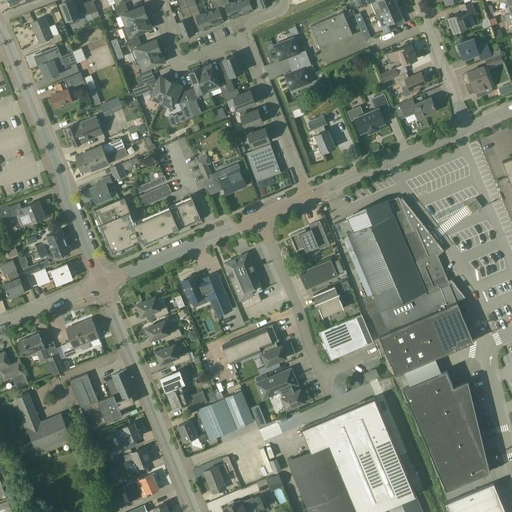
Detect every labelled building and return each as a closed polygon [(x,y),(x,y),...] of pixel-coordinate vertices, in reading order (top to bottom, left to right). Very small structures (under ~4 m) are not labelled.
[(80,15),(73,0),(70,0),(60,4),(67,21),(68,20),(70,24),(80,20),(78,16),(80,15)] [(93,0),(91,0),(87,2),(91,13),(92,13),(97,11),(93,0)] [(124,0),(116,0),(117,2),(113,4),(115,10),(127,6),(124,0)] [(188,6),(185,0),(168,0),(169,1),(170,0),(176,0),(180,9),(188,6)] [(227,20),(219,0),(210,0),(214,8),(207,11),(213,26),(227,20)] [(242,15),(236,0),(235,0),(229,2),(228,0),(219,0),(227,20),(242,15)] [(256,9),(252,0),(236,0),(242,15),(256,9)] [(252,0),(256,9),(271,3),(269,0),(252,0)] [(397,7),(394,0),(377,0),(368,4),(371,3),(377,15),(397,7)] [(475,13),(471,1),(461,5),(463,13),(448,18),(449,19),(446,20),(448,27),(451,26),(453,33),(469,28),(466,19),(468,18),(467,16),(475,13)] [(91,13),(87,2),(81,4),(85,16),(91,13)] [(196,3),(188,6),(198,32),(213,26),(207,11),(200,14),(196,3)] [(129,12),(127,6),(115,10),(118,17),(122,15),(126,25),(147,17),(143,6),(129,12)] [(183,37),(198,32),(188,6),(180,9),(185,20),(178,23),(183,37)] [(397,7),(377,15),(378,19),(383,17),(386,24),(381,26),(384,32),(397,27),(395,22),(402,19),(397,7)] [(353,35),(347,22),(343,12),(310,26),(320,49),(353,35)] [(355,15),(361,31),(367,28),(360,13),(355,15)] [(45,17),(32,23),(40,42),(49,39),(52,45),(63,40),(60,34),(59,34),(55,25),(49,27),(45,17)] [(121,27),(128,44),(140,39),(137,34),(151,28),(147,17),(126,25),(121,27)] [(500,30),(494,32),(497,40),(503,38),(500,30)] [(300,53),(302,60),(308,58),(305,51),(300,53),(294,37),(273,45),(279,61),(300,53)] [(116,38),(109,40),(116,59),(123,56),(116,38)] [(135,61),(139,59),(160,51),(156,40),(142,45),(140,39),(128,44),(131,50),(135,61)] [(476,46),(473,39),(458,44),(463,59),(479,54),(481,60),(491,56),(486,42),(476,46)] [(411,45),(388,54),(391,60),(400,57),(403,65),(405,64),(417,59),(411,45)] [(77,63),(72,52),(62,57),(57,46),(43,52),(43,51),(35,54),(46,80),(60,74),(57,67),(64,64),(66,68),(77,63)] [(141,77),(153,73),(151,67),(164,62),(160,51),(139,59),(143,69),(139,71),(141,77)] [(503,62),(501,54),(485,60),(488,67),(503,62)] [(236,55),(223,60),(227,70),(222,72),(225,81),(229,92),(235,90),(235,89),(230,76),(243,71),(236,55)] [(308,58),(302,60),(305,66),(284,74),(291,90),(311,82),(305,66),(310,64),(308,58)] [(219,86),(223,95),(229,92),(225,81),(219,83),(212,64),(201,69),(209,90),(219,86)] [(491,88),(483,67),(468,73),(468,72),(462,75),(469,94),(475,92),(477,97),(487,94),(486,90),(491,88)] [(396,68),(380,74),(384,83),(394,78),(399,76),(396,68)] [(195,87),(189,89),(194,101),(200,98),(199,94),(209,90),(201,69),(190,73),(195,87)] [(406,73),(394,78),(396,83),(400,82),(402,87),(402,88),(405,97),(412,94),(411,92),(419,88),(419,87),(426,84),(425,82),(426,81),(426,80),(426,79),(425,78),(424,77),(423,77),(421,72),(408,78),(406,73)] [(144,84),(133,89),(135,96),(149,90),(153,92),(151,97),(162,102),(171,82),(160,77),(158,81),(157,80),(155,79),(153,73),(141,77),(143,82),(144,83),(144,84)] [(84,78),(89,90),(95,106),(101,104),(95,88),(96,87),(92,75),(84,78)] [(324,81),(316,84),(319,89),(326,86),(324,81)] [(500,95),(511,90),(511,82),(511,81),(497,87),(500,95)] [(72,101),(64,82),(56,85),(59,92),(51,95),(56,107),(72,101)] [(171,82),(162,102),(173,107),(175,102),(179,104),(180,103),(184,114),(178,116),(181,122),(193,117),(188,103),(194,101),(189,89),(183,92),(180,90),(182,86),(171,82)] [(235,90),(229,92),(223,95),(225,101),(234,98),(239,110),(245,108),(255,104),(250,90),(240,94),(237,88),(235,89),(235,90)] [(364,114),(361,106),(347,111),(351,121),(355,119),(357,125),(356,127),(358,130),(360,131),(361,133),(367,130),(369,133),(379,129),(378,126),(385,123),(380,113),(389,109),(383,94),(371,100),(375,110),(364,114)] [(123,109),(118,97),(101,105),(105,116),(123,109)] [(400,104),(393,106),(397,117),(404,114),(407,123),(418,119),(436,112),(431,98),(414,104),(412,99),(400,104)] [(302,107),(299,99),(288,103),(291,111),(302,107)] [(247,113),(245,108),(239,110),(246,129),(252,126),(263,122),(258,109),(247,113)] [(327,122),(324,115),(309,121),(313,129),(315,128),(317,133),(315,134),(323,152),(336,146),(328,129),(326,130),(323,124),(327,122)] [(103,133),(96,116),(75,125),(75,124),(66,128),(74,146),(82,143),(81,143),(103,133)] [(191,128),(193,133),(200,129),(198,124),(191,128)] [(146,133),(144,126),(138,129),(140,135),(146,133)] [(252,126),(246,129),(253,147),(270,141),(265,128),(254,132),(252,126)] [(106,154),(125,146),(121,138),(102,146),(102,145),(83,152),(84,154),(75,157),(78,165),(106,154)] [(259,148),(246,153),(257,181),(281,172),(273,151),(270,144),(259,148)] [(128,155),(125,146),(106,154),(78,165),(81,172),(90,169),(90,171),(110,163),(109,162),(128,155)] [(140,162),(137,156),(110,168),(115,180),(127,175),(125,171),(134,167),(133,164),(140,162)] [(208,157),(197,162),(205,180),(204,180),(206,185),(207,185),(214,182),(207,165),(210,163),(208,157)] [(511,157),(503,160),(503,159),(502,160),(511,186),(511,157)] [(226,194),(236,190),(242,188),(241,187),(247,185),(238,166),(225,171),(227,176),(216,181),(220,190),(222,189),(223,190),(224,190),(226,194)] [(118,195),(115,188),(112,188),(108,190),(107,186),(113,183),(110,176),(101,179),(103,183),(89,189),(95,204),(118,195)] [(164,176),(135,188),(137,193),(167,180),(164,176)] [(168,184),(138,196),(143,206),(172,194),(168,184)] [(124,197),(93,210),(97,220),(101,218),(103,223),(99,224),(100,225),(103,224),(105,228),(102,230),(105,238),(109,247),(111,252),(112,252),(112,253),(113,253),(114,253),(117,252),(117,253),(126,249),(126,248),(136,244),(135,243),(143,240),(145,244),(163,236),(163,237),(173,233),(172,232),(202,220),(192,198),(192,199),(137,222),(136,220),(134,221),(130,212),(131,212),(124,197)] [(399,197),(331,225),(338,240),(343,238),(368,297),(362,299),(370,317),(371,317),(379,336),(457,303),(457,301),(461,298),(465,296),(452,278),(448,281),(438,256),(444,251),(435,240),(432,237),(429,233),(399,197)] [(8,206),(8,205),(0,208),(0,209),(5,221),(13,218),(12,217),(17,215),(21,226),(45,216),(39,200),(23,207),(22,208),(19,202),(8,206)] [(329,245),(319,221),(309,225),(310,229),(305,231),(305,229),(290,236),(296,250),(303,247),(305,251),(311,249),(310,247),(317,244),(319,250),(329,245)] [(38,251),(66,240),(62,229),(47,235),(48,238),(43,240),(44,242),(36,246),(38,251)] [(432,231),(429,233),(435,240),(438,238),(432,231)] [(66,240),(38,251),(31,254),(33,259),(40,256),(40,257),(48,254),(49,256),(54,254),(56,257),(70,251),(66,240)] [(18,253),(14,241),(5,244),(9,256),(18,253)] [(245,255),(235,259),(225,263),(244,309),(261,301),(260,297),(258,294),(258,293),(263,290),(247,254),(245,255)] [(25,291),(13,259),(2,264),(5,273),(7,272),(11,280),(5,283),(10,297),(12,296),(13,298),(19,296),(18,294),(25,291)] [(34,271),(41,268),(39,263),(28,267),(26,261),(22,263),(27,276),(35,272),(34,271)] [(41,269),(41,268),(34,271),(35,272),(39,283),(49,279),(48,277),(54,274),(57,282),(60,281),(61,284),(70,280),(69,277),(72,276),(67,262),(46,271),(44,268),(41,269)] [(324,268),(322,264),(307,270),(309,275),(301,278),(306,288),(336,276),(331,265),(324,268)] [(185,280),(182,281),(191,303),(192,302),(209,295),(211,301),(217,316),(232,310),(217,273),(202,279),(203,281),(199,282),(196,275),(194,276),(192,276),(190,276),(188,276),(186,277),(186,278),(185,280)] [(323,303),(317,305),(322,317),(343,308),(334,286),(318,292),(323,303)] [(156,296),(137,303),(138,306),(136,307),(140,315),(141,314),(142,315),(154,310),(157,317),(169,312),(163,297),(157,299),(156,296)] [(457,303),(379,336),(395,374),(467,343),(471,335),(457,303)] [(361,314),(355,316),(318,332),(330,359),(372,341),(361,314)] [(66,329),(71,342),(61,346),(66,357),(77,353),(76,352),(83,350),(81,344),(99,337),(91,319),(66,329)] [(147,330),(146,330),(149,338),(151,338),(151,339),(164,334),(166,340),(182,334),(179,328),(170,332),(165,320),(146,327),(147,330)] [(266,363),(266,365),(257,369),(260,375),(266,373),(281,366),(278,360),(286,357),(285,355),(287,354),(283,347),(282,347),(281,345),(278,347),(273,335),(276,333),(272,324),(223,345),(230,363),(260,351),(262,356),(261,356),(264,364),(266,363)] [(39,333),(25,338),(17,341),(23,355),(37,350),(42,361),(46,360),(52,375),(65,370),(62,362),(59,353),(49,357),(39,333)] [(157,354),(155,354),(158,362),(160,361),(161,363),(173,358),(176,364),(191,358),(189,351),(179,355),(174,344),(156,351),(157,354)] [(29,384),(19,360),(10,364),(5,352),(0,353),(0,370),(4,381),(12,377),(17,388),(29,384)] [(257,382),(256,383),(263,398),(280,391),(282,396),(281,397),(282,399),(281,399),(284,407),(286,407),(286,409),(305,401),(304,399),(305,399),(302,390),(300,391),(300,389),(294,391),(292,386),(297,384),(291,368),(268,378),(257,382)] [(87,373),(70,381),(81,408),(81,409),(85,419),(89,427),(90,429),(108,422),(123,415),(121,409),(135,403),(132,396),(136,394),(138,394),(127,369),(127,370),(105,379),(113,396),(99,401),(87,373)] [(378,375),(376,369),(364,374),(366,380),(378,375)] [(446,370),(403,388),(446,490),(490,471),(487,457),(483,457),(446,370)] [(180,372),(161,379),(173,410),(187,405),(189,409),(207,402),(203,391),(189,396),(180,372)] [(260,375),(255,377),(257,382),(268,378),(266,373),(260,375)] [(197,409),(200,416),(209,438),(209,439),(253,421),(241,391),(197,409)] [(213,391),(207,393),(212,403),(217,401),(214,394),(213,391)] [(41,426),(28,393),(16,398),(28,427),(31,426),(34,433),(39,431),(45,447),(71,437),(63,417),(41,426)] [(329,445),(349,491),(357,511),(375,511),(416,495),(376,398),(301,428),(311,452),(329,445)] [(200,416),(178,426),(184,442),(197,436),(200,442),(209,438),(200,416)] [(107,457),(132,447),(129,441),(140,436),(140,435),(141,435),(142,433),(140,429),(139,429),(138,430),(135,422),(123,427),(123,428),(115,431),(118,436),(113,438),(116,445),(115,448),(104,452),(107,457)] [(288,461),(308,508),(349,491),(329,445),(311,452),(288,461)] [(151,462),(145,447),(132,453),(124,456),(127,463),(135,460),(138,468),(151,462)] [(234,469),(228,455),(222,458),(224,464),(217,467),(217,466),(204,472),(214,494),(226,488),(221,475),(234,469)] [(280,470),(276,459),(269,461),(274,473),(280,470)] [(122,468),(111,473),(116,485),(127,481),(122,468)] [(137,498),(159,489),(157,483),(159,482),(155,473),(124,486),(130,501),(137,498)] [(284,486),(279,474),(266,479),(271,491),(284,486)] [(505,511),(493,484),(446,503),(449,511),(505,511)] [(357,511),(349,491),(308,508),(309,511),(357,511)] [(268,506),(263,494),(255,498),(259,509),(268,506)] [(422,511),(416,495),(375,511),(422,511)] [(260,511),(259,509),(255,498),(249,500),(243,503),(242,500),(235,503),(229,505),(229,507),(223,509),(224,511),(260,511)] [(6,511),(12,511),(8,501),(0,503),(0,509),(5,508),(6,511)] [(145,505),(128,511),(168,511),(165,503),(154,508),(149,510),(147,511),(145,505)]
